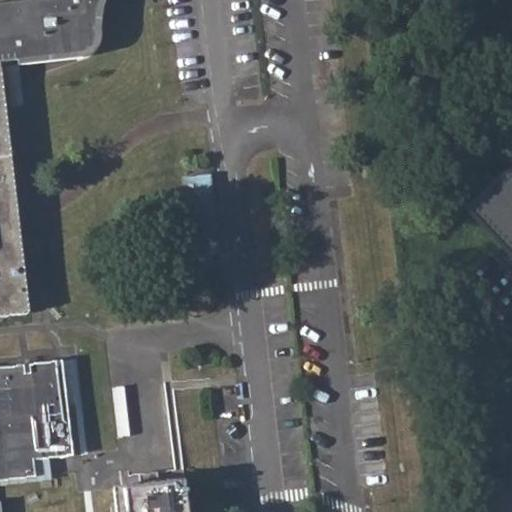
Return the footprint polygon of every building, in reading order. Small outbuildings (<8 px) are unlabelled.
[(9,0),(0,1),(0,315),(33,312),(5,59),(80,52),(86,49),(94,39),(92,30),(94,8),(96,0),(9,0)] [(451,277),(508,340),(511,336),(511,165),(470,205),(511,248),(495,264),(482,249),(451,277)] [(183,177),(197,294),(225,291),(211,173),(183,177)] [(0,483),(36,479),(33,463),(73,458),(63,363),(30,367),(30,374),(25,375),(25,367),(0,369),(0,483)] [(186,511),(183,480),(113,489),(115,511),(186,511)]
